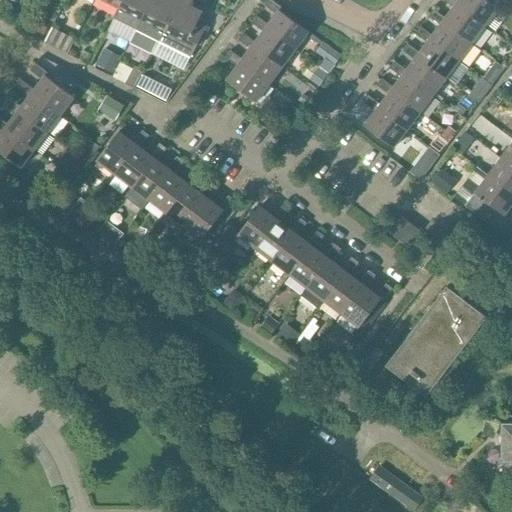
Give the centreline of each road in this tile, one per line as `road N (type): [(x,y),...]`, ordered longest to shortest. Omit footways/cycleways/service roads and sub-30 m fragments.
road 1 (residential): [(276,180),(386,35)]
road 2 (residential): [(402,277),(276,180)]
